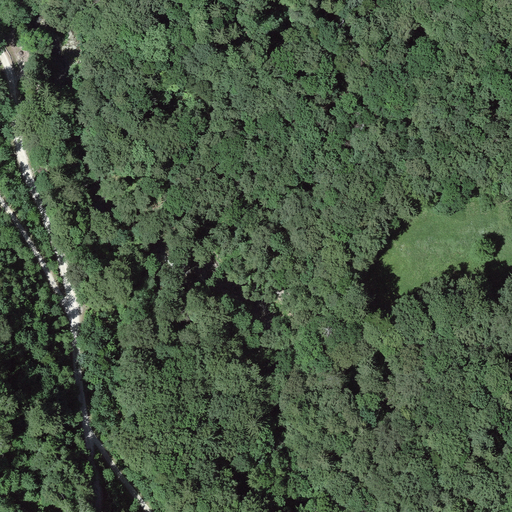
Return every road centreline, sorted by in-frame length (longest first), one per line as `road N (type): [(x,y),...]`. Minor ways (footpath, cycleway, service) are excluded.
road 1 (track): [(101,511),(67,270),(23,159),(0,51)]
road 2 (track): [(73,312),(0,197)]
